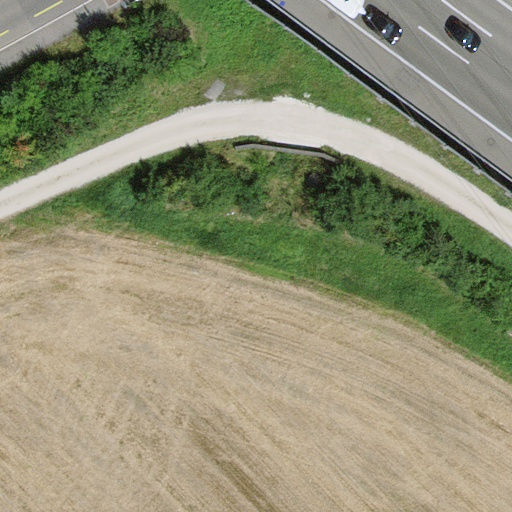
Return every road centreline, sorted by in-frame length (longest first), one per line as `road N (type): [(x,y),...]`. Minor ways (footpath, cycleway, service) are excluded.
road 1 (track): [(511,229),(413,165),(285,117),(211,119),(0,205)]
road 2 (motorway): [(411,0),(511,74)]
